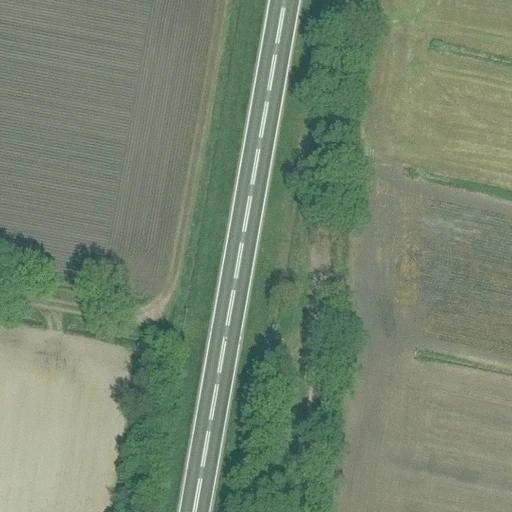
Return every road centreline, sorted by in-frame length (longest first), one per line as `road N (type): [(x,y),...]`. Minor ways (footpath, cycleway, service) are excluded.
road 1 (trunk): [(194,511),(284,0)]
road 2 (unclassified): [(296,511),(313,415),(320,203),(351,0)]
road 3 (unclassified): [(195,334),(0,296)]
